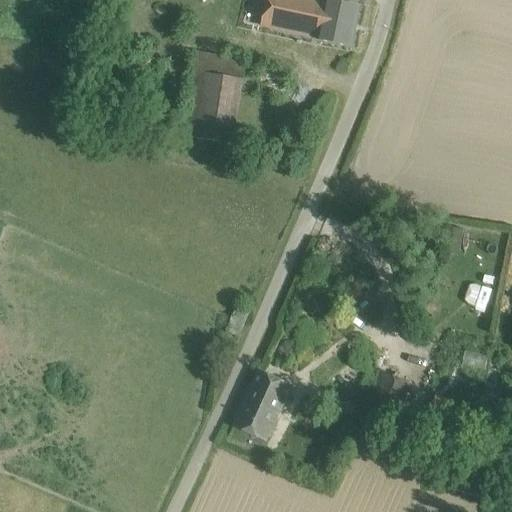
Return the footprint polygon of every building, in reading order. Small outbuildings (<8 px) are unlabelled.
[(263,0),(258,25),(318,39),(318,40),(352,47),(361,7),(328,0),(326,0),(326,2),(318,0),(263,0)] [(124,66),(140,84),(161,65),(145,48),(124,66)] [(235,146),(248,59),(196,51),(181,138),(235,146)] [(228,332),(239,336),(249,313),(238,308),(228,332)] [(291,385),(259,371),(233,426),(265,441),(291,385)] [(367,410),(396,422),(412,384),(383,371),(367,410)] [(437,396),(435,403),(447,407),(449,399),(437,396)] [(359,432),(408,453),(412,443),(363,422),(359,432)]
